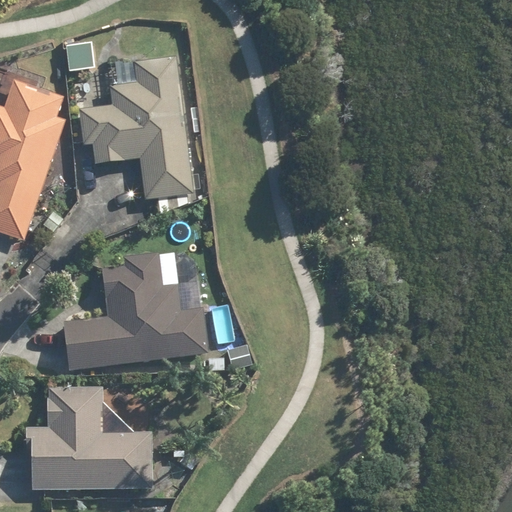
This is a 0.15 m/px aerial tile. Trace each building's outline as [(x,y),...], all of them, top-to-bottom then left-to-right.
[(82,37),(64,37),(64,65),(83,65),(82,37)] [(159,217),(189,206),(188,198),(194,197),(179,62),(135,66),(137,83),(107,87),(109,106),(82,109),(86,147),(95,146),(97,166),(141,162),(146,202),(157,201),(159,217)] [(67,123),(57,119),(63,101),(15,84),(7,107),(0,104),(0,234),(24,243),(67,123)] [(64,326),(70,372),(210,356),(205,310),(181,313),(178,286),(164,287),(160,256),(130,259),(131,271),(103,274),(105,298),(110,297),(113,321),(64,326)] [(134,434),(104,403),(104,390),(64,389),(63,434),(34,433),(33,492),(152,496),(154,435),(134,434)]
